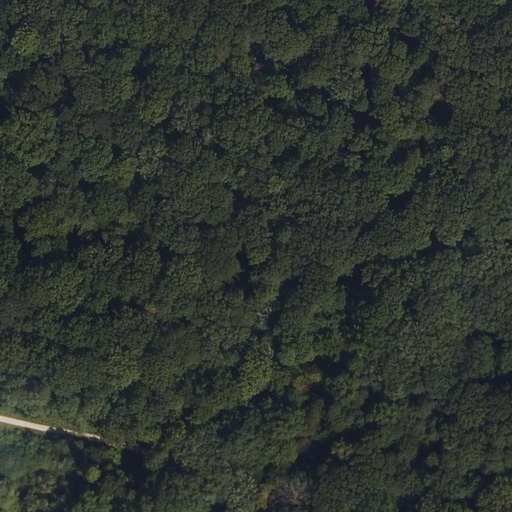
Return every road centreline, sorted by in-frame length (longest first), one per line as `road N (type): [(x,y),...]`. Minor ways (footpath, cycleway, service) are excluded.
road 1 (track): [(167,446),(174,427),(142,369),(170,208),(166,167),(177,104),(167,78)]
road 2 (track): [(511,169),(336,157),(167,78)]
road 3 (track): [(511,253),(240,408)]
road 4 (track): [(0,24),(112,48),(167,78)]
road 5 (track): [(0,418),(156,453)]
